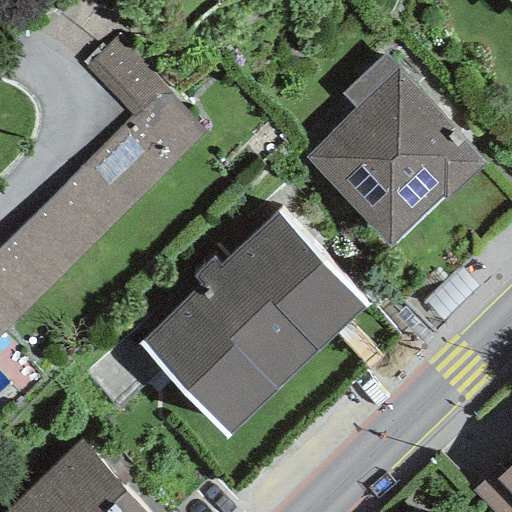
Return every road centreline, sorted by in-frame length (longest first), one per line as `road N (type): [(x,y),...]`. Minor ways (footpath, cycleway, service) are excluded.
road 1 (unclassified): [(511,300),(294,511)]
road 2 (residential): [(0,214),(61,155),(74,109),(61,80),(34,62),(0,57)]
